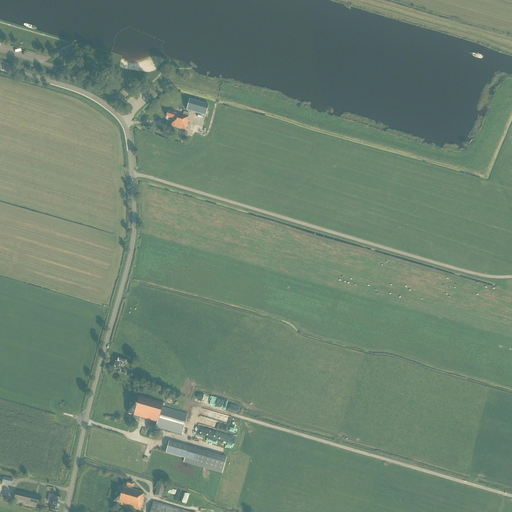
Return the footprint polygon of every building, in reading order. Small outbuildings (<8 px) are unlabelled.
[(187,110),(201,115),(206,116),(209,105),(190,100),(187,110)] [(173,114),(167,112),(166,117),(172,119),(170,126),(186,130),(189,120),(188,120),(189,114),(184,113),(183,115),(174,112),(173,114)] [(111,367),(119,370),(122,362),(126,363),(127,360),(120,358),(119,361),(113,359),(111,367)] [(181,434),(187,414),(161,407),(162,403),(133,395),(127,413),(134,415),(134,416),(133,420),(136,421),(138,417),(157,422),(156,427),(181,434)] [(227,412),(229,403),(204,395),(202,403),(215,406),(219,408),(218,409),(227,412)] [(195,435),(235,444),(237,436),(225,434),(228,418),(214,415),(213,419),(208,418),(208,420),(204,420),(202,428),(197,427),(195,435)] [(169,441),(165,453),(185,458),(184,462),(222,473),(226,458),(169,441)] [(132,487),(133,484),(127,482),(126,485),(126,487),(124,487),(124,488),(118,486),(113,501),(120,504),(120,505),(140,511),(144,498),(142,498),(144,492),(131,489),(132,487)] [(159,483),(155,495),(162,497),(166,485),(159,483)] [(16,491),(13,502),(36,507),(39,496),(16,491)] [(52,494),(48,493),(47,501),(50,501),(50,504),(51,505),(50,510),(58,511),(62,497),(52,495),(52,494)] [(150,511),(189,511),(154,501),(150,511)]
